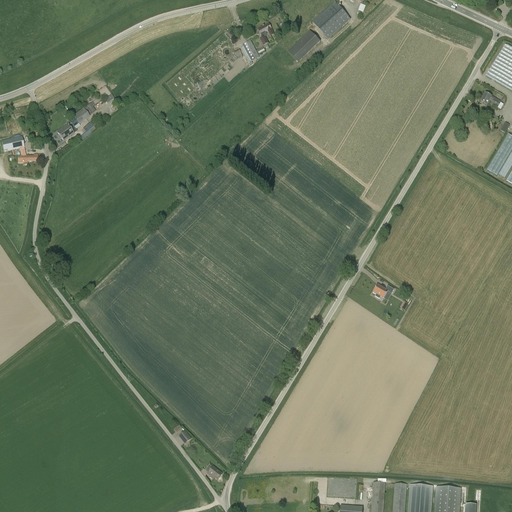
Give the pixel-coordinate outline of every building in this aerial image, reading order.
[(335,2),(312,23),(327,40),(350,19),(335,2)] [(268,31),(270,36),(274,34),(268,23),(258,29),(261,35),(261,36),(261,37),(261,38),(260,39),(263,46),(268,43),(265,37),(266,33),(265,32),(268,31)] [(298,62),(320,42),(309,31),(288,52),(298,62)] [(265,52),(259,55),(250,40),(242,45),(243,47),(240,48),(248,63),(260,57),(259,56),(265,53),(265,52)] [(490,105),(497,109),(501,102),(494,98),(494,99),(491,97),(485,93),(480,101),(487,105),(490,100),(492,101),(490,105)] [(107,103),(114,98),(112,95),(105,99),(107,103)] [(74,118),(69,122),(66,125),(67,126),(57,133),(64,141),(74,134),(73,134),(77,131),(74,128),(79,124),(79,125),(90,118),(89,117),(94,112),(89,105),(83,109),(73,116),(74,118)] [(86,125),(90,129),(96,124),(93,120),(86,125)] [(91,131),(90,129),(80,137),(81,139),(91,131)] [(22,137),(0,141),(0,145),(2,153),(16,150),(16,153),(20,152),(21,156),(18,157),(18,164),(23,164),(23,162),(38,162),(38,155),(34,155),(34,157),(26,157),(24,148),(22,137)] [(385,290),(377,285),(373,293),(376,295),(375,297),(379,299),(380,297),(384,299),(388,292),(391,294),(393,290),(387,286),(385,290)] [(176,436),(183,445),(190,439),(183,431),(176,436)] [(212,467),(208,473),(218,480),(222,474),(212,467)] [(404,511),(407,485),(394,484),(392,511),(383,511),(385,483),(373,482),(370,511),(404,511)] [(408,511),(459,511),(461,489),(437,487),(434,511),(430,511),(433,487),(410,485),(408,511)]
